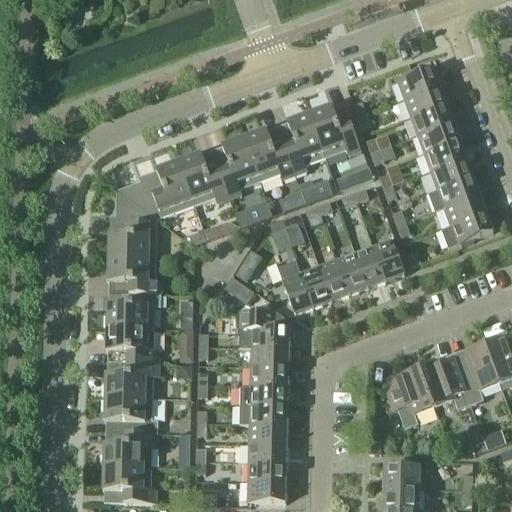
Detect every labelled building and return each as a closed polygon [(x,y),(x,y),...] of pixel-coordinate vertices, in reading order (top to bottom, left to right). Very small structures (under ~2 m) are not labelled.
[(404,105),(440,92),(433,73),(398,86),(404,105)] [(411,123),(446,110),(440,92),(404,105),(411,123)] [(357,122),(366,119),(362,107),(353,110),(357,122)] [(418,141),(453,128),(446,110),(411,123),(418,141)] [(309,118),(327,168),(328,168),(326,163),(346,155),(348,161),(361,156),(351,129),(345,113),(334,117),(331,111),(309,118)] [(327,168),(309,118),(287,127),(290,133),(279,137),(295,180),(306,176),(305,170),(325,163),(327,168)] [(366,119),(357,122),(361,134),(370,130),(366,119)] [(424,159),(460,146),(453,128),(418,141),(424,159)] [(295,180),(279,137),(268,141),(266,134),(244,142),(262,192),(260,187),(281,179),(283,184),(295,180)] [(262,192),(244,142),(222,150),(224,157),(213,161),(229,204),(241,200),(239,194),(260,187),(262,192)] [(370,158),(379,155),(375,143),(366,146),(370,158)] [(431,177),(466,164),(460,146),(424,159),(431,177)] [(379,155),(370,158),(375,170),(384,166),(379,155)] [(229,204),(213,161),(203,165),(200,158),(178,166),(196,216),(197,216),(195,210),(215,203),(217,208),(229,204)] [(437,195),(473,182),(466,164),(431,177),(437,195)] [(196,216),(178,166),(156,174),(159,181),(118,196),(162,228),(163,228),(158,224),(194,211),(196,216)] [(383,194),(392,191),(388,179),(379,182),(383,194)] [(444,213),(479,200),(473,182),(437,195),(428,198),(435,216),(444,213)] [(392,191),(383,194),(388,206),(397,202),(392,191)] [(353,198),(357,207),(368,203),(365,194),(353,198)] [(162,228),(118,196),(117,196),(116,240),(109,240),(109,263),(162,264),(156,264),(157,226),(157,225),(162,228)] [(300,197),(292,200),(296,212),(304,209),(300,197)] [(345,211),(357,207),(353,198),(341,202),(345,211)] [(450,231),(486,218),(479,200),(444,213),(450,231)] [(317,211),(320,220),(332,216),(329,207),(317,211)] [(309,225),(320,220),(317,211),(305,216),(309,225)] [(397,230),(406,227),(401,215),(392,218),(397,230)] [(441,234),(448,253),(493,236),(486,218),(450,231),(441,234)] [(245,220),(236,223),(240,233),(249,230),(245,220)] [(281,225),(284,234),(296,229),(293,220),(281,225)] [(273,238),(284,234),(281,225),(269,229),(273,238)] [(397,230),(401,242),(410,239),(406,227),(397,230)] [(214,234),(204,237),(207,245),(217,241),(214,234)] [(372,251),(385,286),(404,280),(391,244),(372,251)] [(367,293),(385,286),(372,251),(354,257),(367,293)] [(411,271),(420,268),(416,256),(407,259),(411,271)] [(349,300),(367,293),(354,257),(336,264),(349,300)] [(162,265),(162,264),(109,263),(108,287),(115,287),(115,298),(161,299),(161,287),(155,287),(156,265),(162,265)] [(331,306),(349,300),(336,264),(318,271),(331,306)] [(295,266),(279,272),(283,284),(282,284),(295,319),(313,313),(300,277),(299,278),(295,266)] [(242,269),(236,281),(247,287),(253,275),(242,269)] [(313,313),(331,306),(318,271),(300,277),(313,313)] [(160,312),(161,299),(115,298),(115,310),(108,309),(107,333),(154,334),(154,330),(160,330),(154,330),(155,312),(160,312)] [(211,315),(204,326),(215,334),(222,323),(211,315)] [(243,320),(242,352),(289,354),(289,334),(286,334),(286,325),(276,317),(272,317),(272,321),(243,320)] [(184,323),(184,335),(192,335),(193,323),(184,323)] [(154,356),(154,334),(107,333),(106,356),(114,356),(113,368),(159,369),(159,356),(154,356)] [(199,351),(208,352),(208,339),(199,339),(199,351)] [(499,388),(501,394),(502,393),(500,387),(511,382),(511,342),(507,345),(506,341),(485,349),(499,388)] [(480,395),(499,388),(485,349),(464,356),(466,360),(454,364),(452,358),(452,359),(470,410),(483,405),(480,395)] [(208,364),(208,352),(199,351),(198,364),(208,364)] [(288,373),(289,354),(242,352),(242,356),(251,356),(251,372),(288,373)] [(457,414),(470,410),(452,359),(451,359),(453,364),(442,368),(441,365),(420,373),(436,417),(434,411),(454,404),(457,414)] [(159,381),(159,369),(113,368),(113,379),(106,379),(105,402),(153,403),(153,381),(159,381)] [(180,371),(180,378),(184,383),(192,383),(192,372),(180,371)] [(288,392),(288,373),(251,372),(250,391),(240,390),(240,391),(288,392)] [(436,418),(436,417),(420,373),(399,380),(400,384),(389,388),(387,382),(386,383),(404,434),(418,429),(414,419),(434,411),(436,418)] [(198,390),(207,390),(208,377),(198,377),(198,390)] [(207,402),(207,390),(198,390),(197,402),(207,402)] [(287,411),(288,392),(240,391),(239,410),(250,410),(287,411)] [(158,404),(153,403),(105,402),(105,426),(112,426),(112,437),(158,438),(158,426),(152,426),(153,404),(158,404)] [(239,410),(239,429),(249,429),(287,430),(287,411),(250,410),(239,410)] [(197,428),(206,429),(207,416),(197,416),(197,428)] [(206,441),(206,429),(197,428),(197,441),(206,441)] [(286,450),(287,430),(249,429),(249,449),(286,450)] [(157,451),(158,438),(112,437),(111,449),(104,449),(104,472),(151,473),(152,451),(157,451)] [(491,439),(483,442),(487,455),(495,452),(491,439)] [(481,442),(469,447),(473,460),(486,456),(481,442)] [(381,459),(381,447),(369,446),(369,458),(381,459)] [(286,469),(286,450),(249,449),(248,468),(286,469)] [(511,452),(500,457),(503,466),(511,462),(511,452)] [(196,466),(206,467),(206,454),(196,454),(196,466)] [(205,479),(206,467),(196,466),(196,479),(205,479)] [(286,488),(286,469),(248,468),(248,487),(286,488)] [(384,493),(419,494),(424,494),(424,472),(384,471),(384,493)] [(157,473),(151,473),(104,472),(103,495),(110,496),(110,508),(127,508),(156,509),(156,495),(150,495),(151,473),(157,473)] [(472,495),(472,481),(462,480),(462,495),(472,495)] [(285,508),(286,488),(248,487),(247,507),(285,508)] [(418,511),(419,494),(384,493),(383,511),(418,511)] [(472,510),(472,495),(462,495),(461,509),(472,510)] [(205,498),(195,498),(195,511),(205,511),(205,498)]
